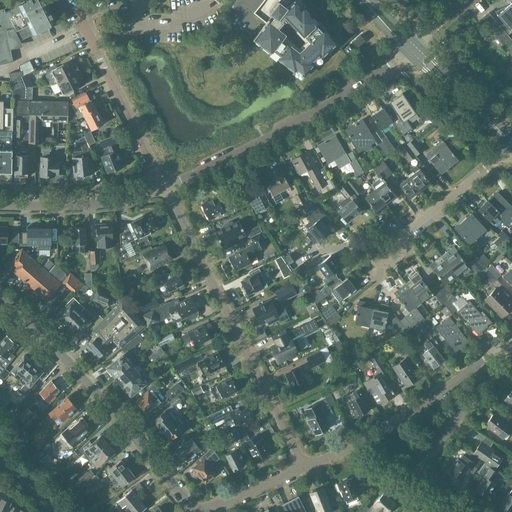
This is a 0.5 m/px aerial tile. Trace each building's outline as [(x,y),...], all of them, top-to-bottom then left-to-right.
[(4,9),(0,10),(0,65),(13,63),(11,53),(10,47),(19,42),(32,35),(51,26),(53,25),(54,24),(42,0),(26,0),(27,2),(5,13),(4,9)] [(289,0),(255,30),(295,76),(337,39),(303,0),(289,0)] [(511,31),(511,32),(511,31),(511,4),(511,3),(497,15),(499,17),(511,31)] [(480,21),(497,41),(498,40),(511,56),(511,40),(507,34),(511,31),(499,17),(495,21),(489,13),(480,21)] [(360,35),(352,43),(357,49),(365,41),(360,35)] [(344,50),(347,53),(348,54),(352,50),(349,46),(344,50)] [(368,65),(362,55),(358,57),(364,68),(365,67),(367,66),(368,65)] [(34,70),(29,61),(19,66),(24,75),(34,70)] [(53,84),(56,84),(79,73),(74,61),(61,67),(61,66),(53,70),(47,73),(48,74),(45,76),(49,84),(51,85),(52,84),(53,84)] [(22,71),(9,74),(10,82),(23,76),(22,71)] [(79,73),(60,82),(63,89),(60,91),(62,94),(64,95),(66,95),(73,91),(72,90),(85,84),(79,73)] [(11,82),(12,91),(26,88),(22,78),(11,82)] [(13,99),(15,99),(25,100),(26,88),(12,91),(13,96),(13,99)] [(74,104),(71,105),(78,118),(84,116),(91,130),(97,127),(103,124),(102,123),(105,121),(101,114),(99,116),(95,109),(94,106),(92,102),(88,103),(87,102),(90,101),(86,93),(85,94),(76,98),(72,100),(72,101),(74,104)] [(391,121),(400,136),(409,130),(403,122),(419,111),(414,103),(411,105),(403,94),(389,103),(397,115),(390,120),(391,121)] [(29,116),(29,101),(29,100),(25,100),(15,99),(15,116),(29,116)] [(0,172),(12,173),(12,151),(12,137),(12,120),(13,109),(3,109),(3,102),(0,101),(0,172)] [(29,101),(29,116),(28,144),(42,144),(42,122),(68,123),(68,102),(29,101)] [(68,122),(78,122),(72,108),(69,108),(68,122)] [(381,130),(391,124),(390,122),(391,121),(390,120),(383,109),(372,116),(381,130)] [(346,132),(357,150),(362,147),(364,149),(375,143),(362,121),(355,125),(356,126),(346,132)] [(93,155),(86,139),(85,137),(80,139),(81,141),(79,142),(82,149),(82,151),(72,152),(75,176),(93,174),(92,164),(91,164),(90,157),(93,155)] [(338,168),(349,162),(348,161),(349,161),(347,157),(335,137),(318,146),(327,163),(328,163),(329,164),(334,161),(338,168)] [(102,156),(108,173),(122,168),(121,163),(115,145),(112,138),(100,143),(102,150),(104,149),(104,150),(101,151),(102,156)] [(387,139),(382,142),(390,154),(396,151),(387,139)] [(413,139),(406,145),(416,157),(423,151),(413,139)] [(390,154),(382,142),(376,146),(384,158),(390,154)] [(427,156),(440,173),(457,160),(443,143),(427,156)] [(416,157),(406,145),(406,144),(400,149),(410,162),(416,157)] [(28,148),(16,148),(15,177),(28,177),(28,148)] [(329,192),(325,185),(323,182),(318,171),(308,152),(300,157),(292,161),(300,175),(307,172),(308,171),(318,190),(321,196),(329,192)] [(55,158),(49,157),(49,153),(43,153),(42,157),(41,157),(41,177),(54,177),(54,175),(58,175),(58,167),(55,167),(55,158)] [(348,161),(349,162),(356,174),(362,170),(354,157),(349,161),(348,161)] [(382,160),(377,164),(387,178),(392,174),(382,160)] [(387,178),(377,164),(373,167),(372,168),(382,182),(387,178)] [(413,173),(409,177),(420,191),(430,184),(419,169),(416,166),(411,170),(413,173)] [(269,190),(273,197),(290,188),(284,176),(285,175),(280,167),(267,174),(270,181),(266,183),(268,187),(269,190)] [(420,191),(409,177),(399,185),(410,199),(420,191)] [(325,185),(329,192),(335,188),(329,179),(323,182),(325,185)] [(350,179),(345,183),(353,193),(356,197),(361,192),(351,179),(350,179)] [(385,182),(374,190),(386,204),(396,196),(385,182)] [(345,199),(335,208),(338,211),(347,222),(361,211),(356,205),(352,201),(356,197),(353,193),(345,183),(339,188),(338,190),(345,199)] [(243,185),(232,191),(235,196),(241,193),(245,199),(248,198),(256,214),(265,209),(262,204),(257,194),(254,187),(245,191),(243,185)] [(386,204),(374,190),(364,197),(375,212),(386,204)] [(511,206),(497,191),(487,201),(491,206),(501,216),(498,220),(499,221),(501,222),(505,226),(511,220),(511,206)] [(294,197),(300,207),(306,204),(301,193),(294,197)] [(221,199),(219,200),(217,198),(201,206),(209,220),(214,218),(215,220),(219,218),(219,219),(226,216),(235,212),(229,201),(223,203),(221,199)] [(313,201),(301,208),(307,216),(306,218),(310,222),(306,226),(309,229),(310,231),(318,240),(319,241),(330,232),(325,226),(330,221),(313,201)] [(494,226),(499,221),(498,220),(501,216),(491,206),(487,201),(478,210),(490,222),(494,226)] [(455,229),(469,244),(485,229),(479,223),(477,220),(471,214),(455,229)] [(144,217),(127,225),(130,230),(134,240),(149,233),(150,234),(155,232),(154,231),(157,230),(151,216),(145,219),(144,217)] [(224,229),(215,233),(216,235),(222,247),(237,240),(246,235),(239,222),(233,224),(231,222),(223,226),(224,229)] [(112,224),(98,225),(98,226),(96,226),(97,242),(98,248),(105,248),(113,247),(112,224)] [(259,226),(248,231),(251,237),(261,232),(259,226)] [(27,245),(38,246),(39,228),(27,228),(27,232),(21,232),(21,245),(27,245)] [(38,250),(51,250),(51,228),(39,228),(38,246),(38,250)] [(72,229),(72,236),(71,236),(71,246),(72,246),(72,245),(79,245),(80,253),(88,253),(88,238),(86,238),(85,228),(72,229)] [(495,233),(506,244),(511,240),(502,231),(497,235),(495,233)] [(256,255),(255,252),(266,247),(260,234),(250,238),(253,244),(252,245),(237,252),(238,254),(229,258),(231,264),(230,265),(232,269),(234,269),(235,271),(251,263),(259,259),(256,255)] [(120,246),(119,247),(120,262),(128,258),(135,255),(129,243),(122,246),(120,246)] [(171,257),(167,249),(165,245),(157,249),(155,247),(153,248),(152,246),(138,253),(140,258),(143,257),(149,268),(171,257)] [(453,247),(441,257),(456,276),(462,271),(465,274),(470,270),(468,267),(468,266),(453,247)] [(22,250),(9,265),(14,270),(13,271),(47,300),(62,283),(75,294),(83,284),(71,273),(67,277),(65,275),(66,275),(55,265),(48,273),(22,250)] [(90,252),(91,265),(101,264),(100,251),(90,252)] [(299,258),(295,251),(284,257),(288,265),(299,258)] [(489,260),(483,254),(476,260),(483,268),(489,263),(487,262),(489,260)] [(282,256),(276,259),(280,267),(285,278),(293,274),(282,256)] [(318,266),(326,277),(323,279),(327,285),(337,278),(335,276),(337,275),(334,272),(340,268),(331,256),(318,266)] [(456,276),(441,257),(429,266),(444,285),(456,276)] [(44,267),(48,270),(53,264),(49,260),(44,267)] [(469,265),(478,275),(484,270),(475,260),(469,265)] [(303,264),(292,270),(296,277),(307,270),(303,264)] [(491,265),(487,269),(497,279),(501,275),(491,265)] [(511,268),(503,277),(511,286),(511,268)] [(497,279),(487,269),(487,270),(482,275),(491,284),(497,279)] [(267,285),(260,270),(250,274),(252,277),(241,283),(247,294),(254,291),(255,291),(267,285)] [(154,279),(156,282),(158,289),(165,285),(169,293),(177,289),(176,287),(183,284),(177,272),(167,276),(166,274),(154,279)] [(122,280),(125,287),(138,282),(135,274),(122,280)] [(418,275),(406,284),(421,303),(433,293),(418,275)] [(337,278),(327,285),(311,298),(316,305),(332,292),(336,290),(334,288),(342,282),(340,279),(338,280),(337,278)] [(347,278),(342,282),(334,288),(336,290),(332,292),(339,303),(356,290),(347,278)] [(394,294),(410,313),(418,324),(421,322),(422,322),(425,320),(415,307),(421,303),(406,284),(394,294)] [(83,285),(79,289),(84,294),(89,289),(83,285)] [(277,316),(285,312),(280,302),(296,295),(291,285),(275,293),(278,298),(253,310),(260,324),(266,321),(268,325),(279,320),(277,316)] [(132,287),(125,290),(128,297),(135,293),(132,287)] [(445,287),(440,291),(448,301),(453,297),(445,287)] [(511,302),(497,287),(486,297),(502,314),(511,304),(511,302)] [(96,290),(92,301),(109,308),(114,297),(96,290)] [(443,305),(444,304),(448,301),(440,291),(435,295),(443,305)] [(67,308),(58,317),(68,326),(74,319),(81,312),(85,308),(73,297),(70,300),(65,306),(67,308)] [(448,301),(444,304),(452,314),(458,309),(452,302),(456,299),(453,297),(448,301)] [(458,311),(457,312),(478,335),(492,323),(482,312),(480,314),(469,301),(467,303),(464,299),(462,301),(460,298),(454,303),(458,309),(457,310),(458,311)] [(56,299),(51,305),(56,310),(61,304),(56,299)] [(166,304),(142,316),(148,327),(171,315),(172,317),(173,319),(174,320),(175,321),(177,321),(179,321),(181,319),(187,316),(188,317),(189,318),(191,318),(192,319),(193,318),(194,318),(195,317),(196,316),(197,315),(197,314),(197,312),(196,311),(196,309),(197,309),(194,303),(193,304),(191,299),(190,299),(180,303),(179,304),(169,309),(166,304)] [(122,300),(92,332),(97,337),(87,346),(98,358),(115,343),(119,347),(145,325),(122,300)] [(475,302),(482,310),(484,308),(477,300),(475,302)] [(156,301),(136,310),(139,315),(141,314),(158,306),(156,301)] [(354,324),(369,328),(374,304),(359,301),(354,324)] [(391,321),(398,331),(403,327),(399,322),(400,321),(389,308),(374,304),(369,328),(384,331),(386,320),(391,321)] [(321,314),(326,320),(336,312),(331,306),(321,314)] [(74,319),(68,326),(77,335),(90,321),(94,317),(85,308),(81,312),(74,319)] [(336,312),(326,320),(330,326),(341,318),(336,312)] [(410,313),(405,317),(413,327),(418,324),(410,313)] [(398,331),(395,333),(399,338),(413,327),(405,317),(400,321),(399,322),(403,327),(398,331)] [(428,317),(425,320),(422,322),(429,331),(435,326),(428,317)] [(449,317),(436,328),(455,352),(468,342),(449,317)] [(285,330),(271,336),(273,340),(276,346),(272,348),(280,364),(299,354),(298,353),(301,351),(296,340),(318,328),(314,320),(300,327),(303,333),(294,338),(291,331),(287,333),(285,330)] [(421,322),(418,324),(415,326),(422,334),(427,329),(421,322)] [(202,344),(203,342),(210,339),(209,337),(210,336),(208,331),(206,332),(204,326),(182,337),(185,343),(191,340),(195,347),(202,344)] [(160,332),(154,335),(157,341),(163,338),(160,332)] [(174,339),(172,334),(163,338),(157,341),(160,346),(174,339)] [(7,337),(0,345),(0,354),(6,359),(0,366),(5,369),(15,357),(11,353),(17,345),(7,337)] [(121,348),(125,353),(128,351),(135,345),(131,340),(121,348)] [(393,344),(400,355),(406,351),(399,340),(393,344)] [(428,350),(423,354),(427,360),(423,362),(429,370),(433,367),(433,368),(438,364),(444,360),(433,346),(429,340),(423,344),(428,350)] [(339,341),(334,343),(340,352),(341,351),(343,345),(339,341)] [(160,348),(150,356),(153,360),(163,352),(160,348)] [(110,371),(115,377),(131,364),(136,360),(128,351),(125,353),(108,368),(110,371)] [(319,352),(306,359),(308,363),(311,369),(318,365),(324,362),(319,352)] [(219,353),(203,361),(202,360),(197,363),(203,375),(209,373),(210,375),(219,371),(218,369),(225,366),(219,353)] [(19,381),(22,378),(28,371),(33,364),(24,356),(9,374),(15,379),(15,378),(19,381)] [(376,370),(383,367),(377,356),(366,362),(369,366),(373,364),(376,370)] [(406,358),(393,366),(407,386),(419,378),(406,358)] [(115,377),(123,387),(139,373),(143,370),(138,365),(140,363),(137,359),(136,360),(131,364),(115,377)] [(177,373),(186,368),(194,364),(191,359),(183,363),(174,367),(177,373)] [(28,371),(22,378),(19,381),(24,385),(20,390),(25,393),(29,388),(34,382),(43,372),(33,364),(28,371)] [(310,389),(299,367),(284,374),(287,379),(295,396),(310,389)] [(139,373),(123,387),(128,393),(131,396),(147,382),(139,373)] [(148,381),(152,386),(162,378),(158,373),(148,381)] [(395,396),(380,373),(363,383),(369,396),(371,395),(377,405),(380,403),(381,405),(395,396)] [(231,379),(216,387),(210,389),(217,402),(222,399),(225,398),(225,399),(231,396),(230,395),(237,391),(231,379)] [(34,382),(29,388),(33,391),(37,386),(34,382)] [(51,382),(35,398),(40,403),(41,401),(47,408),(50,404),(56,398),(55,396),(60,391),(56,386),(51,382)] [(147,392),(136,402),(137,403),(137,406),(139,408),(141,408),(146,414),(158,403),(163,408),(169,403),(177,396),(178,395),(180,393),(183,391),(181,389),(178,386),(175,386),(166,393),(166,396),(164,398),(154,386),(147,392)] [(191,390),(194,396),(203,392),(200,386),(191,390)] [(330,391),(335,400),(341,397),(336,388),(330,391)] [(351,411),(353,410),(357,417),(369,411),(358,390),(352,392),(352,394),(347,396),(349,401),(347,403),(351,411)] [(323,402),(304,411),(308,420),(312,429),(313,429),(316,435),(317,435),(323,432),(329,429),(322,416),(326,415),(327,416),(332,414),(328,407),(334,405),(328,393),(323,396),(325,401),(323,402)] [(6,396),(0,402),(0,417),(8,408),(6,406),(11,399),(6,396)] [(169,403),(172,406),(173,408),(181,401),(177,396),(169,403)] [(67,398),(53,410),(49,414),(55,420),(59,417),(63,422),(77,409),(67,398)] [(154,421),(162,431),(182,414),(176,407),(174,408),(173,408),(172,406),(154,421)] [(229,406),(208,417),(210,422),(212,425),(224,419),(226,423),(232,420),(235,426),(238,425),(238,426),(244,423),(244,421),(251,418),(244,406),(232,412),(229,406)] [(27,419),(33,414),(28,409),(14,422),(21,429),(25,425),(24,425),(29,421),(27,419)] [(182,414),(162,431),(170,441),(188,426),(186,423),(188,421),(182,414)] [(494,414),(485,426),(503,439),(511,428),(494,414)] [(69,430),(71,432),(67,435),(72,441),(73,441),(76,445),(80,442),(87,436),(85,434),(92,429),(82,418),(69,430)] [(227,427),(218,432),(221,437),(230,433),(227,427)] [(18,437),(19,436),(22,433),(17,429),(15,431),(13,433),(18,437)] [(221,440),(217,443),(217,444),(218,445),(222,443),(223,444),(231,440),(233,443),(240,440),(238,436),(235,430),(230,433),(221,437),(220,438),(221,440)] [(243,434),(238,436),(240,440),(242,443),(245,449),(249,447),(255,460),(256,462),(260,460),(262,459),(268,456),(265,449),(266,448),(262,440),(259,441),(257,436),(249,440),(247,441),(243,434)] [(175,446),(183,456),(188,461),(201,450),(188,435),(175,446)] [(90,461),(96,455),(108,445),(100,436),(93,443),(90,439),(79,449),(90,461)] [(35,444),(39,450),(47,443),(43,438),(35,444)] [(213,439),(204,446),(208,451),(212,448),(217,444),(213,439)] [(473,454),(485,462),(491,467),(495,469),(503,457),(482,442),(473,454)] [(44,453),(51,447),(49,444),(42,450),(44,453)] [(108,445),(96,455),(99,459),(94,463),(98,468),(115,453),(108,445)] [(196,465),(192,468),(204,484),(206,483),(216,474),(212,470),(210,467),(215,463),(217,466),(221,462),(220,460),(215,453),(212,448),(208,451),(194,463),(196,465)] [(227,454),(225,454),(233,471),(245,465),(238,449),(235,450),(234,448),(225,451),(227,454)] [(42,459),(45,456),(41,451),(36,456),(39,461),(42,459)] [(66,460),(70,465),(78,458),(74,453),(66,460)] [(42,459),(39,461),(46,469),(53,464),(54,463),(47,455),(42,459)] [(471,456),(468,459),(463,455),(459,460),(458,460),(449,473),(461,481),(468,471),(473,475),(481,463),(471,456)] [(115,478),(115,479),(128,469),(121,460),(109,470),(112,474),(108,477),(111,481),(115,478)] [(491,467),(485,462),(478,473),(484,477),(475,491),(486,499),(491,492),(492,493),(497,485),(493,482),(499,474),(490,468),(491,467)] [(56,468),(49,474),(53,480),(60,474),(56,468)] [(128,469),(115,479),(115,478),(111,481),(115,486),(119,483),(122,487),(134,477),(128,469)] [(83,485),(84,484),(95,476),(90,470),(79,479),(83,485)] [(96,475),(95,476),(84,484),(88,489),(100,481),(96,475)] [(339,492),(341,491),(346,504),(358,500),(356,496),(361,494),(359,488),(366,486),(363,480),(356,483),(354,478),(336,485),(339,492)] [(126,505),(131,511),(141,511),(146,508),(136,495),(144,489),(139,484),(117,502),(122,509),(126,505)] [(0,486),(0,497),(1,498),(6,501),(10,490),(6,488),(6,489),(4,489),(5,487),(0,485),(0,486)] [(311,494),(317,508),(315,509),(315,511),(328,511),(330,511),(339,511),(335,501),(330,503),(327,495),(325,496),(323,489),(318,491),(317,489),(311,491),(312,494),(311,494)] [(511,511),(511,489),(499,507),(505,511),(511,511)] [(387,511),(395,504),(384,494),(370,509),(365,505),(358,511),(387,511)] [(306,511),(299,496),(281,505),(284,511),(269,511),(268,510),(264,511),(306,511)] [(0,511),(6,511),(10,506),(11,503),(6,501),(1,498),(0,500),(0,511)]
